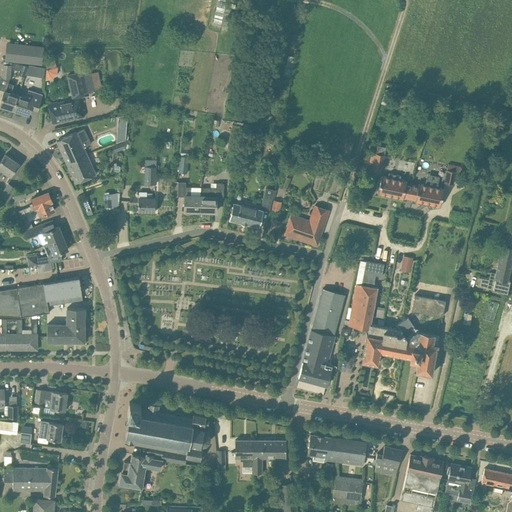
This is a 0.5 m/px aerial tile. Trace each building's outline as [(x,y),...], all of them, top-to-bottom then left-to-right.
[(227,25),(232,4),(226,3),(226,0),(219,0),(219,1),(218,1),(213,24),(221,25),(221,23),(227,25)] [(6,59),(42,64),(44,46),(8,42),(6,59)] [(283,77),(290,79),(294,62),(295,57),(289,55),(287,60),(283,77)] [(3,64),(1,77),(11,78),(12,69),(20,71),(19,75),(24,76),(25,74),(28,65),(21,64),(4,61),(4,64),(3,64)] [(28,65),(25,74),(44,77),(45,68),(28,65)] [(47,69),(46,80),(53,78),(57,74),(57,67),(47,69)] [(58,102),(48,104),(52,123),(84,116),(82,106),(80,97),(90,95),(89,92),(96,91),(91,73),(85,74),(84,71),(67,75),(72,98),(58,102)] [(0,104),(0,105),(14,110),(18,95),(11,93),(14,84),(8,83),(5,91),(4,91),(0,104)] [(14,110),(28,114),(30,106),(38,109),(42,96),(42,94),(28,89),(26,97),(18,95),(14,110)] [(119,117),(118,125),(126,125),(127,115),(126,116),(119,117)] [(232,125),(228,148),(239,150),(244,123),(235,122),(234,125),(232,125)] [(96,174),(83,147),(91,143),(84,128),(56,141),(76,183),(96,174)] [(125,142),(121,143),(113,146),(115,152),(125,148),(125,142)] [(179,172),(187,173),(189,157),(188,156),(189,153),(181,152),(179,172)] [(384,155),(375,153),(375,154),(372,154),(371,162),(374,162),(372,170),(381,172),(384,155)] [(10,176),(13,172),(19,164),(5,154),(0,161),(0,176),(4,171),(10,176)] [(156,160),(145,160),(144,184),(156,184),(156,160)] [(453,184),(453,183),(455,171),(456,171),(461,172),(462,166),(448,163),(447,169),(444,182),(453,184)] [(381,175),(377,193),(378,193),(388,195),(388,196),(389,195),(392,196),(393,196),(402,198),(403,199),(403,197),(406,198),(407,197),(406,197),(407,192),(410,193),(412,184),(406,183),(407,181),(406,180),(406,181),(400,179),(401,176),(389,173),(388,177),(382,176),(382,175),(381,175)] [(412,184),(410,193),(413,193),(412,198),(412,199),(415,199),(415,201),(425,203),(426,203),(429,203),(429,204),(430,204),(439,206),(440,206),(444,188),(443,188),(437,187),(438,183),(426,181),(425,185),(419,183),(418,183),(418,185),(412,184)] [(191,210),(200,210),(200,196),(190,195),(190,187),(185,187),(185,182),(178,182),(177,195),(185,196),(184,211),(191,211),(191,210)] [(9,183),(1,196),(7,200),(16,188),(9,183)] [(201,187),(200,196),(200,210),(209,210),(209,211),(216,211),(216,197),(223,197),(224,183),(216,183),(216,188),(201,187)] [(269,208),(274,189),(265,187),(261,206),(269,208)] [(25,191),(13,196),(15,201),(27,196),(25,191)] [(118,191),(103,192),(105,207),(119,205),(118,191)] [(29,220),(45,214),(54,210),(51,202),(52,202),(48,192),(39,196),(32,199),(35,207),(33,208),(32,206),(19,211),(23,222),(28,219),(29,220)] [(155,212),(155,202),(155,198),(130,197),(129,204),(138,204),(138,211),(155,212)] [(278,211),(280,202),(273,200),(271,210),(278,211)] [(258,226),(260,217),(262,209),(233,202),(229,219),(258,226)] [(88,204),(83,206),(87,216),(92,214),(88,204)] [(317,245),(329,210),(315,205),(310,221),(291,215),(285,234),(317,245)] [(35,236),(36,233),(44,229),(42,223),(25,230),(28,239),(35,236)] [(59,227),(58,226),(49,230),(39,234),(43,246),(63,238),(61,233),(63,232),(61,226),(59,227)] [(508,290),(510,281),(507,280),(511,259),(511,228),(507,246),(503,245),(496,274),(490,272),(489,280),(479,277),(477,286),(507,293),(508,290)] [(54,255),(58,253),(68,249),(63,238),(43,246),(46,252),(51,249),(54,255)] [(37,254),(27,256),(28,266),(38,264),(50,262),(49,256),(38,258),(37,254)] [(410,270),(411,256),(403,255),(401,269),(410,270)] [(79,277),(0,289),(0,315),(21,317),(48,313),(49,312),(48,305),(47,299),(53,298),(58,297),(64,296),(70,295),(76,294),(81,293),(82,293),(79,277)] [(349,318),(348,325),(369,329),(370,323),(377,287),(373,286),(361,284),(356,283),(351,307),(349,318)] [(322,288),(311,329),(333,335),(344,294),(322,288)] [(411,310),(442,316),(445,300),(414,294),(411,310)] [(67,341),(84,341),(84,327),(81,327),(81,325),(84,325),(84,307),(67,307),(66,324),(47,324),(47,341),(64,341),(64,340),(67,340),(67,341)] [(397,324),(404,335),(402,346),(407,346),(405,355),(410,356),(410,357),(418,359),(416,371),(431,374),(439,335),(416,330),(413,326),(414,325),(408,317),(397,324)] [(22,349),(22,333),(22,318),(16,318),(16,323),(16,333),(7,333),(7,349),(22,349)] [(22,333),(22,349),(37,349),(37,318),(31,318),(31,334),(22,333)] [(363,351),(361,361),(368,362),(377,364),(380,351),(379,351),(384,326),(370,323),(369,329),(368,334),(367,334),(363,351)] [(404,335),(397,324),(400,329),(384,326),(379,351),(380,351),(405,355),(407,346),(402,346),(404,335)] [(311,329),(298,377),(327,385),(332,364),(327,363),(334,335),(333,335),(311,329)] [(42,407),(65,410),(65,408),(66,408),(67,407),(68,401),(67,400),(66,400),(67,393),(37,389),(35,402),(43,403),(42,407)] [(120,482),(129,484),(143,487),(147,466),(160,468),(162,460),(185,464),(186,457),(200,460),(202,449),(199,448),(200,446),(200,445),(205,444),(208,441),(210,437),(208,433),(204,430),(204,429),(203,429),(204,427),(205,425),(208,426),(209,420),(205,419),(206,417),(193,414),(192,418),(183,416),(183,414),(176,412),(175,415),(157,412),(159,405),(149,403),(147,410),(139,408),(140,404),(129,402),(127,413),(129,413),(125,435),(126,435),(125,442),(133,444),(133,443),(144,445),(142,453),(144,454),(144,456),(132,454),(130,462),(124,461),(122,473),(121,473),(120,482)] [(8,420),(17,420),(17,406),(8,406),(8,420)] [(19,424),(0,420),(0,432),(11,434),(11,433),(16,434),(16,433),(17,433),(19,424)] [(41,420),(39,437),(60,440),(63,423),(41,420)] [(19,442),(30,443),(31,434),(30,433),(20,432),(19,442)] [(326,459),(335,461),(338,438),(310,434),(307,454),(324,456),(324,458),(326,459)] [(363,464),(366,441),(338,438),(335,461),(363,464)] [(257,448),(257,439),(235,439),(235,458),(240,458),(240,461),(242,461),(242,467),(253,467),(253,463),(255,463),(255,454),(253,454),(253,448),(256,448),(257,448)] [(286,457),(286,439),(257,439),(257,448),(256,448),(253,448),(253,454),(255,454),(255,463),(253,463),(253,467),(253,473),(262,473),(262,457),(286,457)] [(377,453),(374,463),(374,465),(380,466),(381,464),(397,467),(401,450),(384,446),(382,454),(377,453)] [(434,458),(430,457),(420,455),(419,458),(409,456),(405,473),(406,473),(402,490),(400,499),(417,503),(415,511),(418,511),(417,511),(430,511),(431,511),(432,511),(433,508),(433,506),(435,498),(435,497),(439,481),(443,463),(433,461),(434,458)] [(449,474),(446,486),(459,489),(457,500),(471,503),(473,490),(467,489),(472,468),(452,463),(451,467),(449,466),(447,473),(449,474)] [(44,495),(55,495),(56,481),(30,480),(30,478),(20,478),(20,469),(13,468),(13,469),(4,468),(3,482),(12,482),(13,490),(45,490),(44,495)] [(30,480),(56,481),(58,468),(13,468),(20,469),(20,478),(30,478),(30,480)] [(511,473),(484,468),(481,482),(486,483),(485,489),(493,491),(495,485),(511,488),(511,473)] [(331,496),(341,497),(345,497),(344,504),(345,504),(348,480),(333,478),(331,496)] [(348,480),(345,504),(359,506),(360,499),(363,482),(348,480)] [(288,511),(297,510),(294,493),(284,494),(287,511),(288,511)] [(53,511),(54,500),(34,499),(33,511),(53,511)]
